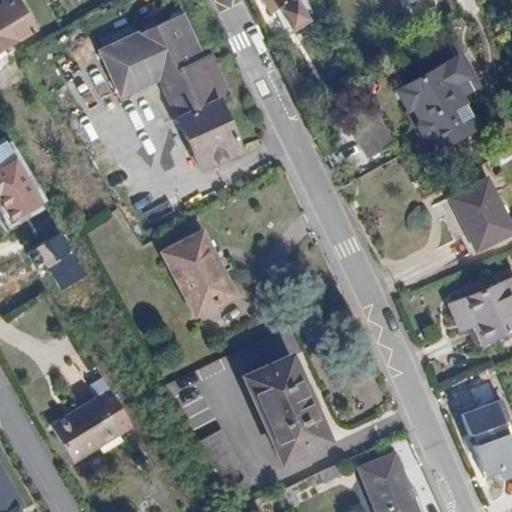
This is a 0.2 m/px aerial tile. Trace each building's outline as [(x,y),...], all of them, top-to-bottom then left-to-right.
[(0,54),(39,30),(19,0),(3,0),(0,2),(0,54)] [(296,33),(314,22),(301,0),(264,0),(272,12),(281,8),(296,33)] [(163,78),(204,168),(246,149),(221,96),(231,91),(214,54),(204,58),(183,14),(103,51),(123,96),(163,78)] [(461,53),(397,91),(435,154),(480,127),(463,99),(482,87),(461,53)] [(395,144),(371,102),(345,117),(369,159),(395,144)] [(43,205),(4,140),(0,142),(0,210),(8,225),(43,205)] [(511,220),(487,172),(445,194),(477,256),(511,238),(511,220)] [(205,229),(160,252),(196,320),(241,297),(205,229)] [(85,274),(59,233),(33,250),(59,291),(85,274)] [(511,333),(511,276),(448,306),(461,334),(472,329),(480,348),(511,333)] [(296,352),(243,376),(284,467),(337,443),(296,352)] [(50,423),(67,453),(117,423),(95,387),(73,400),(77,406),(50,423)] [(503,399),(462,414),(469,437),(475,435),(478,445),(474,447),(487,479),(502,475),(505,480),(511,477),(511,439),(507,425),(511,424),(503,399)] [(222,431),(199,444),(224,489),(247,476),(222,431)] [(418,511),(393,452),(357,468),(375,511),(418,511)] [(0,464),(0,511),(18,511),(25,508),(0,464)]
